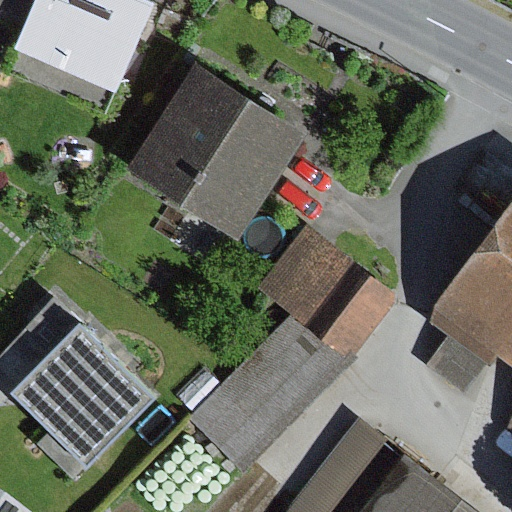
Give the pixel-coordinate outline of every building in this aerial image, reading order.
[(0,0),(0,16),(30,29),(42,0),(0,0)] [(160,0),(42,0),(30,29),(25,40),(125,83),(160,0)] [(315,124),(205,54),(137,160),(247,230),(315,124)] [(511,200),(440,298),(437,318),(453,330),(491,358),(494,360),(503,347),(511,353),(511,200)] [(401,290),(313,218),(261,281),(295,308),(349,353),(401,290)] [(295,308),(195,413),(249,464),(349,353),(295,308)] [(88,315),(18,388),(93,459),(163,388),(88,315)] [(491,358),(453,330),(429,364),(468,391),(491,358)] [(330,511),(391,433),(363,412),(287,511),(330,511)] [(490,511),(408,447),(355,511),(490,511)]
